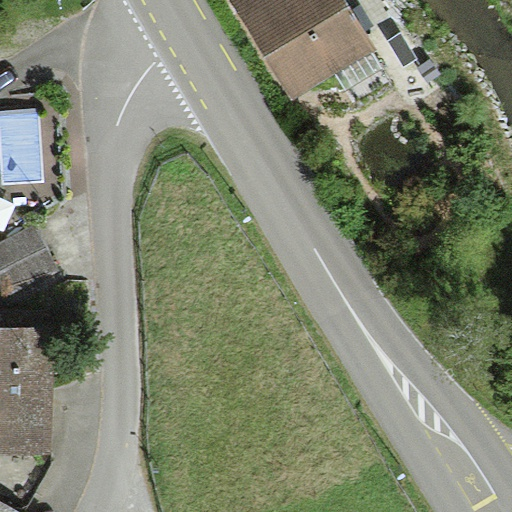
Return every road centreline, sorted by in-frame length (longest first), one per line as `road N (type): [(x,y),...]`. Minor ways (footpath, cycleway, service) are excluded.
road 1 (tertiary): [(468,511),(179,30)]
road 2 (residential): [(179,30),(134,110),(134,377),(96,511)]
